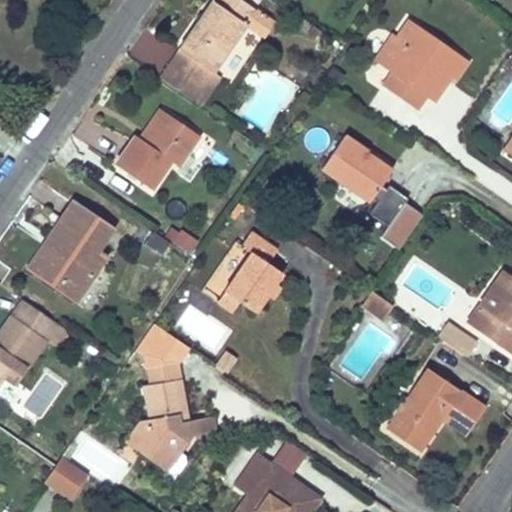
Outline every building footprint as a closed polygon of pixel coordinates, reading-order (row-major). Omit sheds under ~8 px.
[(210,0),(178,47),(196,60),(185,77),(182,81),(190,87),(193,83),(202,89),(213,72),(247,24),(256,10),(241,0),(213,0),(213,2),(210,0)] [(264,35),(273,22),(274,20),(257,9),(256,10),(247,24),(264,35)] [(396,37),(378,63),(391,72),(381,85),(416,109),(425,96),(441,73),(449,78),(454,82),(468,62),(408,20),(396,37)] [(140,30),(129,57),(160,69),(171,43),(140,30)] [(372,59),(378,63),(396,37),(390,34),(372,59)] [(219,76),(213,72),(202,89),(193,83),(190,87),(182,81),(185,77),(196,60),(178,47),(158,77),(199,106),(219,76)] [(441,73),(425,96),(433,101),(449,78),(441,73)] [(158,109),(138,139),(144,143),(164,114),(158,109)] [(144,143),(138,139),(133,136),(114,165),(151,189),(170,161),(178,166),(199,136),(164,114),(144,143)] [(380,185),(390,172),(363,153),(366,150),(345,135),(322,168),(369,201),(371,198),(376,201),(368,213),(386,225),(379,236),(397,249),(421,214),(404,202),(407,198),(388,185),(385,189),(380,185)] [(394,165),(368,147),(366,150),(363,153),(390,172),(394,165)] [(238,200),(227,217),(232,220),(243,203),(238,200)] [(44,244),(27,268),(58,289),(67,276),(84,275),(89,279),(103,258),(95,253),(111,230),(72,204),(51,233),(56,237),(48,248),(44,244)] [(183,230),(175,241),(191,252),(199,240),(183,230)] [(168,242),(152,231),(143,243),(159,255),(168,242)] [(254,313),(266,295),(274,284),(282,273),(267,263),(276,251),(250,232),(240,246),(250,254),(216,302),(231,312),(239,302),(254,313)] [(51,233),(44,244),(48,248),(56,237),(51,233)] [(502,271),(478,306),(492,316),(480,334),(511,354),(511,274),(510,277),(502,271)] [(67,276),(58,289),(75,300),(89,279),(84,275),(67,276)] [(274,284),(266,295),(272,299),(280,288),(274,284)] [(391,303),(372,289),(362,304),(381,317),(391,303)] [(55,322),(20,298),(8,316),(43,340),(55,322)] [(478,306),(466,324),(480,334),(492,316),(478,306)] [(0,379),(2,377),(12,384),(43,340),(8,316),(0,326),(0,379)] [(443,325),(436,335),(466,356),(473,345),(443,325)] [(176,415),(185,413),(177,367),(145,346),(125,375),(142,387),(148,421),(138,422),(125,442),(165,469),(172,473),(179,472),(186,462),(184,455),(178,451),(189,436),(187,421),(177,423),(176,415)] [(222,371),(232,356),(223,350),(212,364),(222,371)] [(426,369),(385,428),(417,451),(439,419),(463,434),(482,407),(426,369)] [(187,421),(185,413),(176,415),(177,423),(187,421)] [(210,418),(187,421),(189,436),(213,431),(210,418)] [(283,443),(268,464),(290,479),(305,458),(283,443)] [(54,465),(44,480),(70,499),(87,474),(60,456),(54,465)] [(234,485),(247,494),(268,464),(255,456),(234,485)] [(268,464),(247,494),(234,511),(308,511),(318,498),(290,479),(268,464)]
